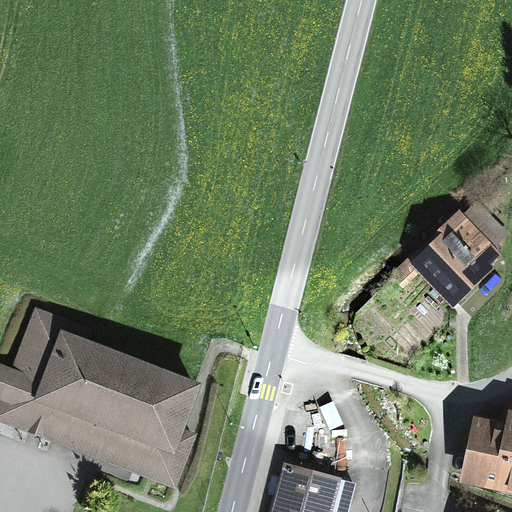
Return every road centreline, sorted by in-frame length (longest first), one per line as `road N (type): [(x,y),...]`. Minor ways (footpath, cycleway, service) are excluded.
road 1 (secondary): [(272,351),(361,0)]
road 2 (unclassified): [(272,351),(444,391),(488,387),(511,374)]
road 3 (secondary): [(232,511),(272,351)]
